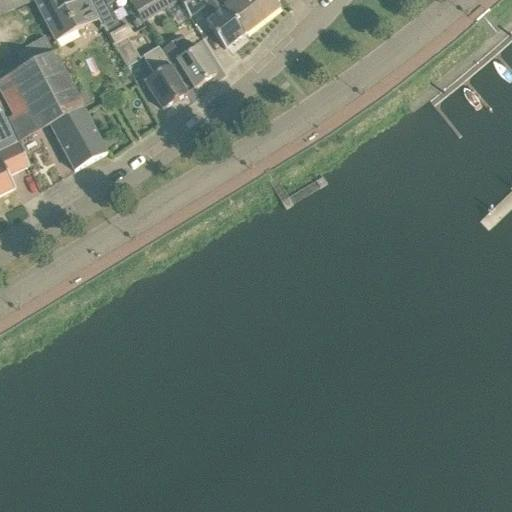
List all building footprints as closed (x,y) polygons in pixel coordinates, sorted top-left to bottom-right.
[(87,0),(81,0),(70,7),(66,0),(31,0),(32,2),(56,45),(99,21),(89,3),(87,0)] [(133,36),(127,26),(121,29),(108,6),(112,4),(117,0),(94,0),(89,3),(99,21),(100,20),(109,37),(115,47),(128,39),(133,36)] [(182,2),(180,0),(133,0),(131,2),(144,25),(182,2)] [(246,36),(221,0),(180,0),(182,2),(187,11),(192,18),(206,7),(213,17),(207,23),(225,51),(245,36),(246,36)] [(221,0),(246,36),(280,9),(272,0),(221,0)] [(128,39),(115,47),(128,68),(141,61),(128,39)] [(199,48),(191,54),(181,39),(164,50),(184,82),(188,80),(194,90),(216,76),(199,48)] [(107,155),(94,126),(48,41),(17,55),(24,70),(0,81),(0,91),(13,117),(7,120),(19,145),(52,129),(75,173),(79,171),(107,155)] [(164,50),(161,52),(159,48),(143,58),(154,77),(145,83),(163,112),(188,96),(181,84),(184,82),(164,50)] [(29,168),(18,146),(10,130),(0,134),(0,136),(0,137),(0,150),(2,154),(0,154),(0,198),(16,191),(9,178),(29,168)]
